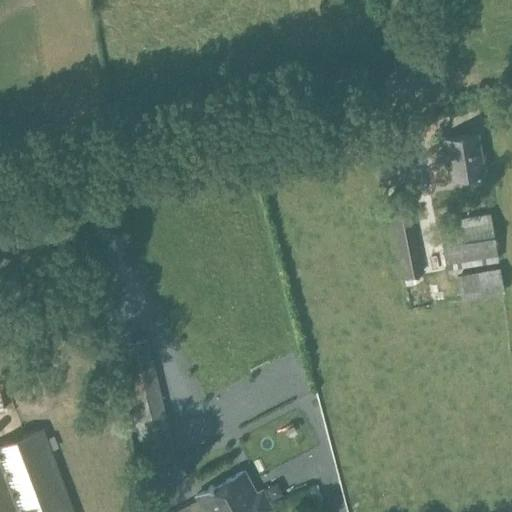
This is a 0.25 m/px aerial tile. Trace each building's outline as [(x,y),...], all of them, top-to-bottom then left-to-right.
[(441,155),(444,168),(446,167),(448,180),(485,174),(478,132),(441,138),(444,154),(441,155)] [(404,277),(420,274),(402,184),(385,187),(404,277)] [(444,264),(497,256),(490,215),(437,223),(444,264)] [(498,267),(456,275),(461,299),(503,291),(498,267)] [(149,461),(176,455),(149,338),(121,345),(149,461)] [(265,408),(266,419),(294,415),(293,405),(265,408)] [(0,511),(69,511),(38,427),(0,441),(0,511)] [(258,499),(261,505),(266,502),(261,492),(256,495),(243,470),(196,494),(205,511),(228,511),(239,506),(240,509),(258,499)] [(260,511),(264,511),(261,505),(258,499),(240,509),(239,506),(228,511),(260,511)]
